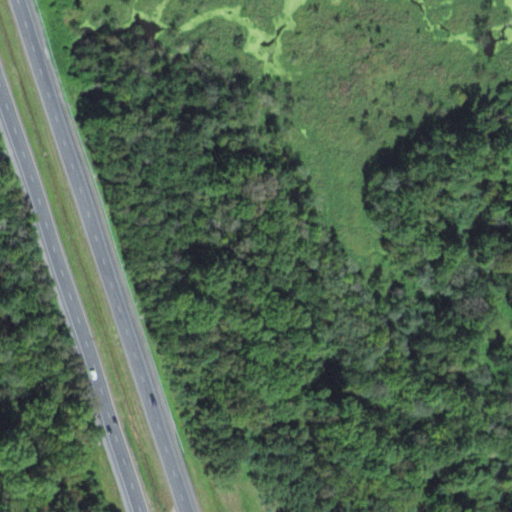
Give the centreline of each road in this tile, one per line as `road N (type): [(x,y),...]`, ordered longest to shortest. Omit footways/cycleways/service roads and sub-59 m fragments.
road 1 (motorway): [(187,511),(17,0)]
road 2 (motorway): [(0,81),(142,511)]
